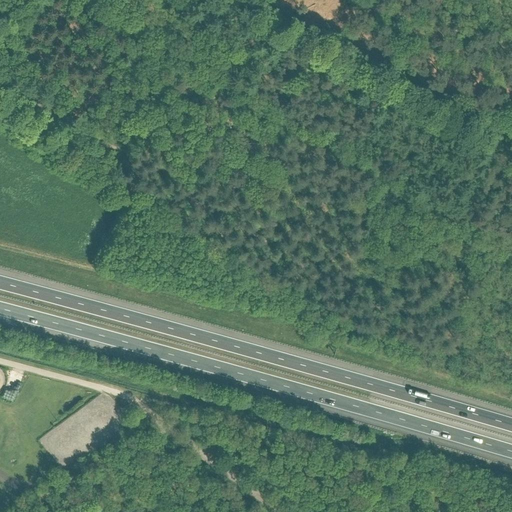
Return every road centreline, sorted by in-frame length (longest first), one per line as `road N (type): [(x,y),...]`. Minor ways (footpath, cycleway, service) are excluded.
road 1 (unknown): [(0,81),(107,145),(155,162),(196,204),(285,249),(352,301),(439,313),(484,336),(511,326)]
road 2 (motorway): [(0,309),(511,452)]
road 3 (motorway): [(511,425),(0,282)]
road 4 (track): [(318,511),(176,405),(131,400)]
road 5 (track): [(124,481),(156,455),(162,424),(278,511)]
road 6 (track): [(265,27),(216,71),(159,88),(120,130)]
road 7 (track): [(511,164),(383,93)]
road 8 (track): [(120,130),(107,145),(85,150),(0,94)]
road 9 (track): [(383,93),(265,27)]
road 10 (track): [(22,511),(86,467),(124,481)]
